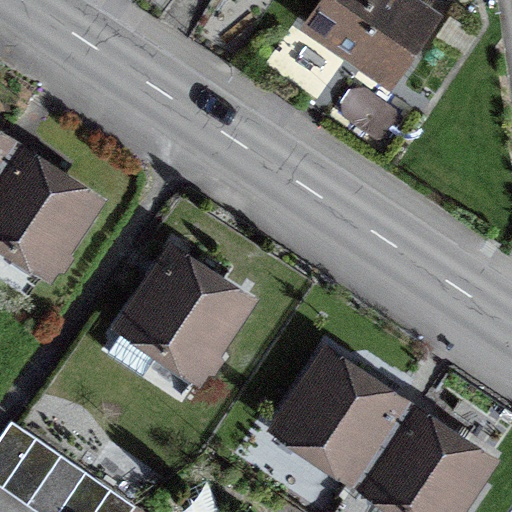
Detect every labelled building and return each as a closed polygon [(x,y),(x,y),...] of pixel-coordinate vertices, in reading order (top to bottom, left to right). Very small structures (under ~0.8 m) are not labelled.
[(320,0),(304,24),(387,80),(430,18),(404,0),(320,0)] [(58,247),(90,200),(18,153),(0,179),(0,241),(43,270),(46,266),(57,269),(65,257),(58,247)] [(209,350),(242,300),(170,253),(122,325),(194,373),(196,369),(208,371),(216,359),(209,350)] [(396,403),(324,355),(277,428),(349,475),(396,403)] [(450,511),(450,510),(483,461),(411,413),(363,485),(404,511),(450,511)] [(8,422),(0,433),(0,488),(33,511),(128,511),(132,508),(8,422)]
